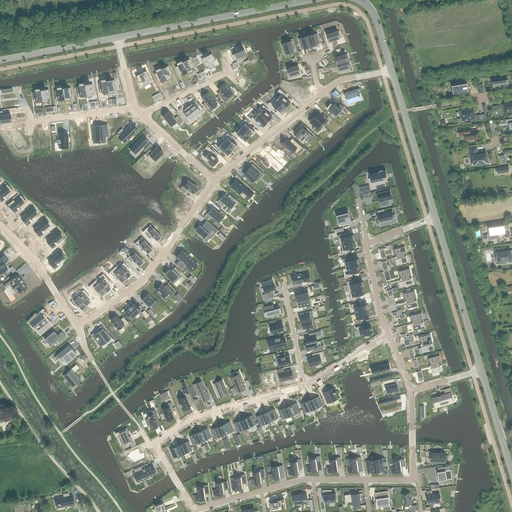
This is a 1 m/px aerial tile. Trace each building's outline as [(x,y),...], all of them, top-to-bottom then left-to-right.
[(337,28),(326,32),(329,41),(340,38),(337,28)] [(317,33),(308,36),(311,46),(320,44),(317,33)] [(308,36),(299,39),(302,49),(311,46),(308,36)] [(284,43),(281,44),(284,54),(294,51),(293,50),(296,49),(293,39),(290,40),(290,41),(287,42),(284,43)] [(236,52),(232,55),(234,60),(237,59),(238,61),(247,56),(246,55),(246,54),(244,49),(243,49),(242,47),(235,49),(236,52)] [(345,51),(335,54),(337,64),(348,61),(345,51)] [(203,58),(201,59),(206,67),(208,66),(209,69),(214,66),(212,61),(216,60),(211,54),(209,55),(209,54),(203,57),(203,58)] [(182,62),(182,63),(184,68),(185,68),(187,72),(187,73),(187,74),(193,71),(192,68),(194,68),(189,59),(187,60),(187,59),(182,62)] [(177,66),(175,67),(179,76),(181,75),(182,75),(187,73),(187,72),(185,68),(184,68),(182,63),(182,62),(181,61),(176,63),(177,66)] [(348,61),(337,64),(340,73),(350,70),(348,61)] [(161,69),(160,69),(163,75),(164,75),(166,79),(165,80),(166,81),(172,78),(170,75),(172,75),(168,66),(166,67),(166,66),(161,69)] [(298,66),(287,69),(290,79),(301,75),(298,66)] [(156,73),(154,74),(158,83),(160,82),(165,80),(166,79),(164,75),(163,75),(160,69),(161,69),(160,68),(155,70),(156,73)] [(138,75),(136,76),(138,83),(142,81),(144,86),(149,83),(148,81),(150,80),(146,71),(144,72),(138,74),(138,75)] [(505,78),(502,78),(494,78),(495,78),(494,82),(493,82),(494,88),(509,85),(508,80),(505,80),(505,78)] [(100,83),(98,83),(99,93),(107,92),(108,92),(107,86),(106,86),(106,81),(106,80),(106,79),(100,80),(100,83)] [(106,81),(106,86),(107,86),(108,92),(107,92),(107,93),(114,93),(113,90),(115,90),(114,80),(112,80),(106,80),(106,81)] [(79,86),(76,87),(78,96),(80,96),(80,97),(85,96),(85,95),(86,95),(85,90),(84,85),(84,84),(84,83),(78,84),(79,86)] [(84,85),(85,90),(86,95),(85,95),(85,96),(86,97),(92,96),(91,94),(93,93),(92,84),(90,84),(90,83),(84,84),(84,85)] [(225,84),(218,89),(220,92),(222,95),(224,96),(221,98),(225,103),(226,102),(228,101),(227,99),(233,94),(229,89),(225,84)] [(459,85),(455,85),(456,86),(455,86),(455,87),(456,94),(453,94),(468,92),(467,84),(459,85)] [(57,90),(54,91),(56,100),(58,100),(58,101),(64,100),(63,99),(64,99),(63,93),(62,89),(63,89),(63,88),(62,87),(56,87),(57,90)] [(63,89),(62,89),(63,93),(64,99),(63,99),(64,100),(64,101),(70,100),(70,97),(72,97),(70,88),(68,88),(68,87),(63,88),(63,89)] [(34,92),(32,92),(34,102),(36,102),(41,102),(41,101),(42,101),(41,95),(40,90),(40,89),(34,89),(34,92)] [(40,90),(41,95),(42,101),(41,101),(41,102),(42,103),(48,102),(47,99),(49,99),(48,89),(46,90),(46,89),(40,90)] [(281,95),(277,100),(286,108),(290,103),(287,100),(284,97),(286,95),(280,89),(277,92),(281,95)] [(360,89),(342,96),(344,104),(349,108),(364,103),(362,100),(364,100),(360,89)] [(209,92),(202,98),(205,103),(202,105),(209,113),(215,109),(213,107),(217,104),(218,103),(217,103),(209,92)] [(270,102),(267,105),(273,110),(275,108),(278,110),(282,114),(284,111),(286,108),(277,100),(275,98),(270,103),(270,102)] [(197,102),(192,105),(196,110),(200,107),(197,102)] [(331,103),(327,108),(332,113),(333,112),(336,115),(341,110),(342,110),(344,108),(340,104),(338,106),(335,104),(333,105),(331,103)] [(505,113),(505,112),(511,111),(511,103),(492,106),(493,110),(502,108),(503,113),(505,112),(505,113)] [(185,104),(184,104),(187,108),(186,108),(190,114),(196,110),(192,105),(188,108),(185,104)] [(263,109),(258,114),(268,123),(271,120),(270,120),(273,117),(269,114),(266,111),(268,109),(263,105),(261,108),(263,109)] [(480,121),(479,117),(474,117),(473,109),(461,111),(463,120),(470,119),(470,122),(480,121)] [(2,111),(0,110),(0,123),(11,122),(10,114),(3,115),(2,111)] [(169,111),(162,116),(170,127),(176,122),(178,125),(183,122),(178,116),(175,119),(169,111)] [(253,117),(250,120),(255,124),(257,122),(260,125),(260,124),(264,127),(266,125),(268,123),(258,114),(254,119),(253,117)] [(315,118),(314,118),(318,122),(324,126),(324,127),(328,122),(326,121),(328,118),(324,114),(322,116),(319,114),(318,114),(315,118)] [(314,118),(309,123),(314,127),(313,129),(317,133),(319,131),(323,127),(324,126),(318,122),(314,118)] [(511,129),(508,129),(508,130),(511,129),(511,118),(500,120),(501,124),(508,123),(510,123),(511,129)] [(245,123),(241,128),(250,137),(252,134),(253,134),(255,132),(251,129),(252,128),(248,126),(250,124),(246,119),(243,122),(245,123)] [(131,124),(117,137),(124,144),(138,131),(131,124)] [(82,126),(74,126),(74,140),(80,139),(80,143),(87,143),(86,130),(82,130),(82,126)] [(96,127),(92,127),(93,137),(96,137),(96,140),(99,140),(100,140),(103,140),(103,137),(108,136),(108,130),(103,130),(102,126),(96,126),(96,127)] [(302,127),(295,135),(302,141),(306,137),(310,141),(314,137),(310,133),(302,127)] [(468,128),(470,127),(469,127),(458,129),(460,136),(464,135),(465,140),(470,140),(470,141),(474,141),(474,139),(479,138),(477,130),(469,131),(468,128)] [(235,131),(233,134),(237,138),(239,136),(242,139),(242,138),(246,142),(250,137),(241,128),(237,133),(235,131)] [(15,137),(11,140),(15,145),(19,143),(24,150),(29,146),(18,131),(13,135),(15,137)] [(59,140),(58,140),(58,143),(61,143),(61,148),(68,147),(67,133),(58,134),(59,140)] [(227,137),(223,142),(233,151),(235,148),(235,149),(237,146),(234,143),(234,142),(231,140),(232,138),(228,133),(226,136),(227,137)] [(46,134),(38,134),(39,145),(47,145),(47,148),(52,148),(51,139),(47,139),(46,134)] [(143,136),(129,149),(133,153),(136,150),(138,152),(149,142),(146,139),(146,140),(143,136)] [(287,138),(281,145),(292,155),(296,158),(298,154),(300,156),(305,150),(293,139),(290,141),(287,138)] [(215,144),(213,146),(219,152),(221,150),(224,153),(225,153),(228,156),(233,151),(223,142),(221,140),(217,145),(215,144)] [(150,150),(144,155),(147,158),(149,155),(155,161),(163,153),(157,147),(152,152),(150,150)] [(207,151),(203,156),(208,160),(206,162),(213,168),(219,161),(215,158),(216,158),(215,157),(215,158),(213,155),(215,152),(208,147),(206,149),(207,151)] [(469,148),(471,157),(473,157),(474,160),(473,160),(473,161),(474,161),(474,164),(475,165),(488,163),(486,154),(478,155),(477,150),(472,151),(472,148),(471,148),(472,149),(470,149),(469,148)] [(273,149),(269,154),(283,166),(287,162),(284,159),(281,159),(282,154),(277,153),(273,149)] [(269,154),(265,158),(268,161),(271,160),(272,164),(279,171),(283,166),(269,154)] [(249,169),(244,175),(253,183),(262,172),(254,165),(249,170),(249,169)] [(497,174),(509,172),(509,166),(496,168),(497,174)] [(369,179),(370,179),(371,185),(384,182),(383,177),(386,176),(386,174),(385,170),(382,171),(372,173),(369,173),(369,174),(370,174),(371,178),(369,178),(369,179)] [(237,179),(230,186),(240,195),(242,192),(250,199),(254,195),(237,179)] [(182,185),(180,189),(184,192),(186,190),(189,192),(190,191),(193,194),(197,187),(188,181),(184,187),(182,185)] [(0,188),(1,190),(0,191),(0,200),(2,203),(6,199),(5,198),(6,198),(5,196),(10,191),(4,184),(0,187),(0,188)] [(390,191),(378,194),(379,198),(378,198),(379,198),(380,202),(383,201),(384,206),(389,205),(388,200),(392,199),(390,191)] [(220,200),(217,203),(222,207),(224,205),(230,210),(236,204),(234,202),(235,200),(229,195),(228,197),(224,194),(220,199),(220,200)] [(15,201),(9,206),(15,213),(19,210),(19,209),(18,207),(24,202),(18,195),(13,199),(15,201)] [(27,213),(21,218),(27,226),(32,222),(31,221),(32,220),(30,219),(37,214),(31,206),(25,211),(27,213)] [(211,210),(204,217),(208,220),(211,217),(216,221),(218,218),(221,221),(227,215),(222,211),(220,213),(218,211),(216,214),(211,210)] [(346,211),(336,213),(338,223),(339,227),(347,225),(351,224),(350,220),(348,210),(346,211)] [(391,210),(378,214),(381,226),(394,222),(391,210)] [(40,225),(34,229),(40,237),(44,233),(44,232),(43,230),(49,225),(43,218),(38,222),(40,225)] [(150,225),(142,232),(151,242),(154,239),(156,241),(157,240),(157,241),(161,238),(160,237),(161,236),(150,225)] [(505,230),(504,225),(499,226),(499,227),(490,228),(491,234),(487,235),(488,240),(499,239),(498,234),(503,234),(504,238),(511,237),(509,229),(505,230)] [(199,227),(195,231),(198,234),(204,240),(207,236),(210,239),(210,240),(215,234),(206,226),(204,228),(202,227),(200,228),(199,227)] [(53,236),(46,241),(53,249),(57,245),(56,244),(57,243),(56,242),(62,237),(56,229),(51,234),(53,236)] [(343,234),(338,235),(340,245),(341,245),(354,241),(355,241),(354,235),(344,237),(343,234)] [(141,237),(134,244),(142,252),(144,250),(147,253),(148,253),(149,254),(152,250),(151,249),(152,249),(141,237)] [(354,241),(341,245),(342,250),(341,251),(342,254),(348,253),(347,250),(356,248),(354,241)] [(405,247),(394,249),(396,257),(407,254),(405,247)] [(505,247),(494,249),(496,264),(502,263),(502,261),(511,260),(510,259),(511,259),(511,253),(510,253),(509,250),(505,251),(505,249),(505,247)] [(54,257),(48,262),(54,269),(59,266),(58,265),(59,264),(58,263),(64,257),(58,250),(52,254),(54,257)] [(179,260),(175,264),(181,270),(185,267),(188,270),(191,267),(192,268),(193,267),(192,266),(195,263),(183,250),(176,257),(179,260)] [(130,256),(127,258),(133,265),(135,263),(138,266),(139,265),(140,266),(143,263),(143,262),(143,261),(135,253),(130,257),(130,256)] [(4,254),(0,257),(0,274),(8,269),(4,264),(9,260),(4,254)] [(407,255),(396,257),(397,264),(409,261),(407,255)] [(348,258),(342,259),(343,262),(344,262),(346,268),(347,268),(359,265),(360,265),(358,258),(349,261),(348,258)] [(122,266),(118,270),(126,278),(127,279),(131,276),(130,275),(127,271),(129,269),(124,263),(121,265),(122,266)] [(348,274),(346,274),(347,278),(353,276),(352,273),(360,271),(359,265),(347,268),(348,274)] [(115,267),(108,274),(115,282),(118,279),(122,283),(126,278),(118,270),(115,267)] [(169,269),(164,274),(173,284),(180,277),(178,275),(181,273),(175,267),(173,269),(172,269),(173,270),(171,271),(169,269)] [(410,269),(399,272),(400,279),(411,276),(410,269)] [(101,279),(97,282),(106,292),(107,293),(111,289),(110,289),(110,288),(107,285),(110,282),(103,274),(99,277),(101,279)] [(302,283),(303,287),(308,286),(306,274),(301,275),(301,274),(297,275),(292,276),(294,284),(302,283)] [(18,275),(10,280),(13,283),(18,291),(19,293),(27,288),(18,275)] [(411,276),(400,279),(402,286),(413,284),(411,276)] [(272,279),(263,282),(263,285),(265,290),(266,293),(265,293),(265,294),(266,294),(268,298),(273,296),(272,292),(275,290),(273,283),(274,283),(273,281),(272,279),(273,279),(272,279)] [(352,280),(346,282),(349,291),(363,288),(364,288),(362,281),(353,283),(352,280)] [(95,281),(89,287),(96,295),(98,293),(102,296),(103,297),(106,293),(106,292),(97,282),(95,281)] [(161,284),(155,289),(161,296),(163,297),(168,293),(171,296),(174,292),(166,284),(164,287),(161,284)] [(363,288),(349,291),(351,301),(357,299),(356,296),(365,294),(363,288)] [(302,293),(296,295),(298,301),(297,301),(298,301),(310,299),(310,298),(308,289),(302,290),(302,293)] [(82,293),(77,297),(86,306),(90,302),(87,298),(89,296),(84,290),(81,292),(82,293)] [(415,291),(404,294),(405,301),(416,299),(415,291)] [(148,294),(141,300),(148,307),(155,301),(148,294)] [(73,300),(70,302),(76,309),(78,307),(81,310),(82,310),(83,310),(86,307),(86,306),(77,297),(74,301),(73,300)] [(298,302),(297,302),(298,302),(299,307),(299,308),(306,306),(306,309),(312,308),(310,299),(298,301),(298,302)] [(416,299),(405,301),(407,309),(418,306),(416,299)] [(128,309),(125,312),(131,319),(140,310),(134,303),(131,306),(128,308),(128,309)] [(357,303),(351,305),(352,308),(354,308),(355,314),(367,311),(368,311),(367,304),(358,306),(357,303)] [(273,305),(265,307),(266,312),(267,317),(281,314),(280,308),(274,310),(273,305)] [(156,315),(150,309),(147,312),(153,317),(156,315)] [(302,316),(300,317),(301,323),(314,320),(312,310),(306,312),(306,315),(302,316)] [(42,311),(29,322),(32,326),(34,325),(42,334),(50,327),(46,322),(47,321),(43,316),(45,315),(42,311)] [(357,319),(355,320),(355,323),(361,322),(361,319),(369,317),(367,311),(355,314),(357,319)] [(421,313),(410,316),(412,323),(423,320),(421,313)] [(116,316),(110,321),(119,330),(124,325),(126,327),(129,323),(124,318),(121,321),(116,316)] [(314,320),(301,323),(302,323),(303,329),(310,327),(311,330),(317,329),(314,320)] [(423,320),(412,323),(414,330),(425,328),(423,320)] [(276,321),(269,323),(272,333),(275,332),(275,333),(277,332),(283,330),(284,330),(283,326),(282,323),(276,324),(276,321)] [(101,326),(91,336),(97,330),(98,333),(94,336),(100,345),(105,342),(105,343),(112,338),(114,341),(114,340),(108,334),(107,335),(105,332),(106,332),(101,326)] [(362,326),(356,327),(357,331),(358,330),(360,337),(364,335),(365,339),(370,338),(369,334),(373,333),(371,327),(363,329),(362,326)] [(54,331),(44,339),(50,345),(57,340),(59,342),(66,336),(62,331),(57,335),(54,331)] [(306,337),(305,338),(306,340),(307,344),(316,342),(317,342),(316,336),(322,335),(321,331),(310,333),(311,336),(306,338),(306,337)] [(430,334),(419,337),(421,344),(432,342),(430,334)] [(276,340),(268,341),(270,347),(273,346),(274,350),(287,347),(285,338),(279,340),(279,338),(280,338),(275,339),(276,340)] [(307,344),(306,344),(307,348),(307,350),(308,350),(313,349),(314,352),(324,349),(323,345),(317,347),(316,342),(307,344)] [(432,342),(421,344),(423,352),(434,349),(432,342)] [(68,345),(56,355),(59,353),(64,360),(65,359),(68,362),(77,355),(71,348),(69,345),(68,345)] [(316,357),(308,359),(310,366),(322,363),(321,358),(324,357),(323,351),(316,353),(316,357)] [(276,361),(274,362),(275,366),(280,365),(291,362),(290,359),(290,356),(285,357),(285,356),(282,357),(281,354),(275,355),(276,361)] [(439,356),(428,358),(430,366),(441,363),(439,356)] [(389,363),(371,367),(371,368),(373,367),(374,373),(375,373),(385,371),(389,370),(390,369),(389,363)] [(441,363),(430,366),(432,373),(443,370),(441,363)] [(68,373),(64,376),(72,386),(76,383),(77,384),(81,381),(74,372),(79,368),(78,368),(76,365),(76,364),(67,372),(68,373)] [(291,370),(279,373),(281,382),(293,379),(291,370)] [(234,376),(232,378),(238,392),(245,389),(242,383),(244,382),(241,383),(238,375),(235,376),(235,375),(234,375),(234,376)] [(395,379),(381,382),(382,388),(386,387),(388,394),(399,391),(397,386),(395,379)] [(218,386),(214,388),(219,398),(228,394),(222,380),(217,382),(218,386)] [(201,381),(196,384),(204,401),(209,399),(201,381)] [(185,396),(178,399),(180,404),(181,408),(182,407),(183,410),(190,407),(188,401),(192,399),(187,388),(182,390),(185,396)] [(333,388),(322,392),(327,404),(338,399),(333,388)] [(451,393),(432,398),(435,406),(453,401),(451,393)] [(316,398),(310,400),(314,410),(320,407),(320,406),(323,405),(323,406),(323,405),(319,396),(320,398),(317,399),(316,398)] [(379,404),(378,404),(383,414),(385,413),(386,412),(390,411),(392,412),(394,410),(400,409),(402,410),(401,403),(396,404),(395,403),(396,403),(396,399),(382,403),(379,404)] [(300,404),(304,413),(305,413),(304,413),(307,412),(308,413),(314,410),(310,400),(301,404),(300,404)] [(170,407),(163,410),(167,420),(174,417),(171,410),(174,409),(171,402),(168,403),(170,407)] [(261,402),(254,405),(256,411),(263,408),(261,402)] [(294,404),(288,407),(292,416),(298,414),(298,413),(300,412),(301,412),(297,402),(296,402),(297,404),(294,405),(294,404)] [(278,410),(282,420),(282,419),(285,418),(285,419),(292,416),(288,407),(278,410)] [(272,410),(265,413),(269,423),(276,420),(275,419),(278,418),(279,418),(275,409),(274,409),(275,411),(272,412),(272,410)] [(149,416),(145,418),(148,426),(149,426),(151,429),(155,427),(158,426),(157,423),(160,422),(155,410),(147,413),(149,416)] [(256,416),(256,417),(260,426),(263,424),(263,425),(269,423),(265,413),(256,417),(256,416)] [(249,417),(243,419),(247,429),(253,426),(253,425),(256,424),(256,425),(256,424),(252,415),(253,417),(250,418),(249,417)] [(233,423),(237,432),(238,432),(240,431),(241,432),(247,429),(243,419),(234,423),(233,423)] [(227,423),(221,426),(224,434),(225,435),(231,433),(231,432),(233,431),(234,431),(230,421),(230,423),(228,424),(227,423)] [(211,429),(215,439),(215,438),(224,434),(221,426),(212,429),(211,429)] [(127,428),(116,433),(118,438),(121,436),(125,444),(132,441),(127,428)] [(208,429),(199,432),(203,442),(209,440),(208,437),(211,436),(211,438),(212,438),(208,428),(207,428),(208,429)] [(189,436),(193,445),(192,443),(195,442),(196,445),(203,442),(199,432),(189,436)] [(188,442),(179,445),(183,455),(190,453),(188,450),(191,449),(192,451),(188,441),(188,442)] [(170,449),(169,449),(173,459),(174,458),(173,456),(176,455),(177,458),(183,455),(179,445),(170,449)] [(143,451),(139,448),(131,452),(126,459),(132,464),(145,458),(143,451)] [(425,451),(425,457),(432,457),(432,462),(445,462),(445,460),(447,460),(447,455),(445,455),(445,453),(440,453),(440,451),(436,451),(436,453),(429,453),(429,451),(425,451)] [(310,466),(307,467),(307,472),(318,470),(317,464),(321,463),(320,456),(316,457),(316,459),(309,460),(310,466)] [(331,467),(327,467),(328,473),(339,471),(338,465),(341,464),(340,457),(330,459),(331,467)] [(351,467),(348,468),(348,473),(359,471),(358,465),(362,464),(361,457),(350,459),(351,467)] [(386,458),(376,460),(377,471),(384,470),(383,464),(387,463),(386,458)] [(292,469),(288,469),(289,475),(299,473),(298,467),(302,466),(301,459),(297,460),(298,461),(291,462),(292,469)] [(395,467),(391,468),(392,473),(402,472),(401,465),(405,464),(404,459),(394,461),(395,467)] [(376,460),(366,461),(366,466),(370,466),(371,472),(377,471),(376,460)] [(141,466),(134,469),(135,473),(134,473),(138,480),(155,473),(152,465),(142,470),(141,466)] [(273,474),(269,474),(270,480),(281,478),(280,471),(283,471),(282,466),(272,467),(273,474)] [(254,479),(251,480),(252,485),(262,483),(261,477),(265,476),(264,469),(253,471),(254,479)] [(449,470),(438,472),(438,475),(438,476),(439,479),(439,481),(444,480),(452,479),(451,470),(450,470),(449,470)] [(236,484),(232,485),(233,490),(243,489),(242,482),(246,481),(245,475),(235,476),(236,484)] [(217,490),(213,490),(214,496),(225,494),(224,487),(227,487),(227,482),(216,483),(217,490)] [(199,495),(195,495),(196,501),(206,499),(205,493),(209,492),(208,485),(197,487),(199,495)] [(326,494),(323,495),(324,496),(325,503),(337,501),(336,493),(333,494),(331,490),(332,491),(332,490),(324,490),(326,494)] [(388,491),(375,493),(377,508),(390,506),(388,491)] [(427,491),(427,494),(429,505),(441,503),(439,493),(432,494),(432,491),(427,491)] [(61,497),(55,498),(57,507),(72,504),(70,495),(67,495),(66,493),(61,494),(61,497)] [(357,493),(344,495),(345,503),(353,502),(357,501),(358,505),(356,506),(356,507),(353,508),(354,509),(356,508),(357,510),(361,510),(359,496),(357,496),(357,493)] [(411,505),(410,493),(402,494),(404,506),(411,505)] [(306,494),(293,495),(295,505),(305,504),(305,505),(308,505),(308,503),(306,494)] [(278,501),(269,503),(270,508),(272,507),(279,506),(281,506),(282,508),(285,508),(284,499),(280,499),(280,498),(278,499),(278,501)] [(17,505),(18,511),(26,511),(31,511),(29,503),(17,505)] [(167,511),(163,503),(155,506),(157,511),(167,511)]
